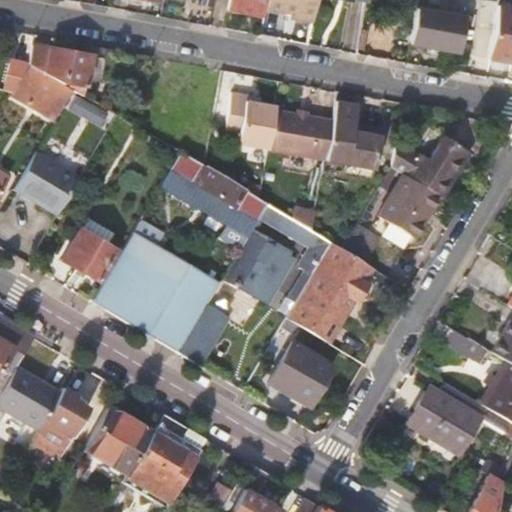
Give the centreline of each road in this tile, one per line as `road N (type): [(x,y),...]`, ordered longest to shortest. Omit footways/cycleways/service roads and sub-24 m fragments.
road 1 (residential): [(0,4),(511,106)]
road 2 (residential): [(0,283),(323,473)]
road 3 (residential): [(323,473),(385,375),(388,354),(511,162)]
